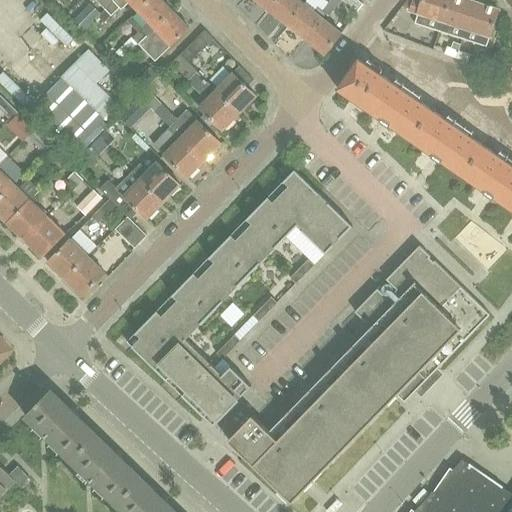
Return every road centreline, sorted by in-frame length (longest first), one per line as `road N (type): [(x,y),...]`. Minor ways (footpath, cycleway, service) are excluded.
road 1 (residential): [(64,354),(295,116)]
road 2 (tertiary): [(238,511),(64,354)]
road 3 (tertiary): [(379,511),(511,367)]
road 4 (residential): [(295,116),(403,221)]
road 5 (residential): [(207,0),(307,102)]
road 6 (residential): [(307,102),(388,0)]
